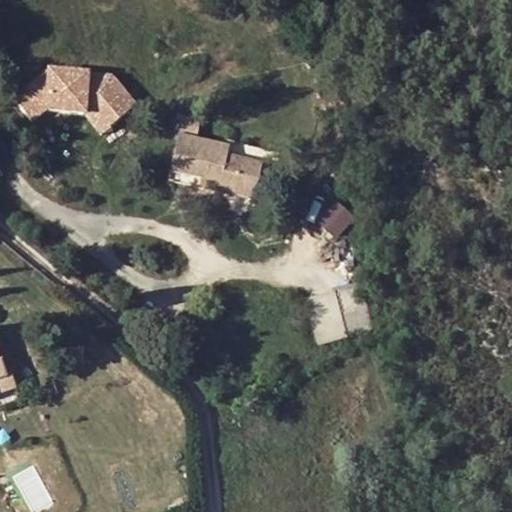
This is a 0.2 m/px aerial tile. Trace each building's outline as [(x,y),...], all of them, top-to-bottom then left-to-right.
[(125,126),(130,80),(28,69),(23,114),(125,126)] [(196,132),(200,114),(183,109),(168,173),(199,180),(218,184),(216,194),(251,203),(260,165),(227,156),(228,147),(195,139),(196,132)] [(199,180),(197,191),(216,194),(218,184),(199,180)] [(319,218),(333,240),(357,224),(343,202),(319,218)] [(340,322),(324,325),(327,341),(372,329),(361,289),(333,295),(340,322)] [(0,395),(15,390),(12,378),(6,380),(1,362),(0,362),(0,395)]
